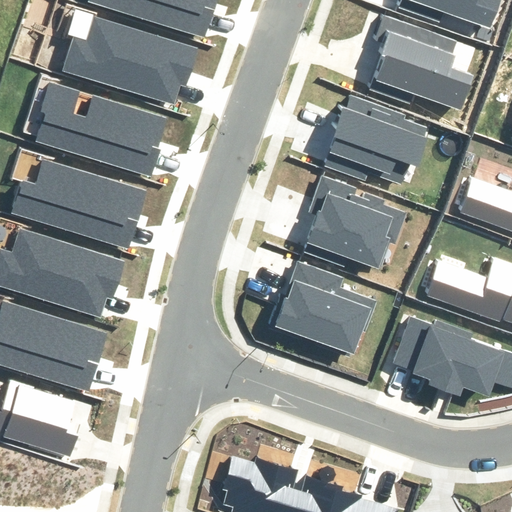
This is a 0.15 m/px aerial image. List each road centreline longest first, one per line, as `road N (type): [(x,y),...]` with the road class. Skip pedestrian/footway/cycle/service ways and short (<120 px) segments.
road 1 (residential): [(292,0),(206,262),(184,369)]
road 2 (residential): [(184,369),(427,450),(511,452)]
road 3 (residential): [(184,369),(150,511)]
